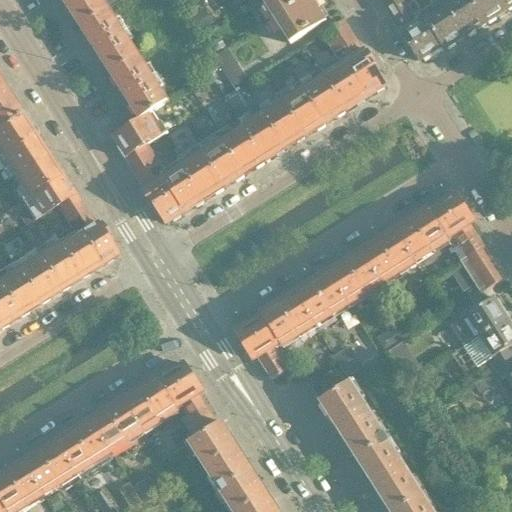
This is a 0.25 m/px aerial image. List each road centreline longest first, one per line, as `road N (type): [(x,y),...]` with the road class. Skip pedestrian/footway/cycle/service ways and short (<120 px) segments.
road 1 (residential): [(194,322),(459,157)]
road 2 (residential): [(419,96),(156,261)]
road 3 (tertiary): [(156,261),(0,14)]
road 4 (residential): [(0,446),(194,322)]
road 5 (tertiary): [(318,511),(194,322)]
road 6 (residential): [(156,261),(0,358)]
